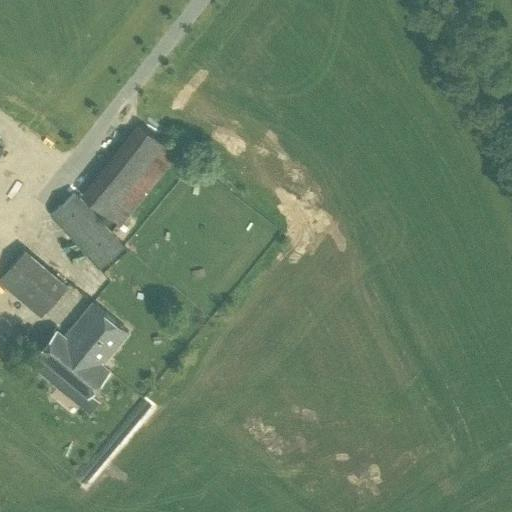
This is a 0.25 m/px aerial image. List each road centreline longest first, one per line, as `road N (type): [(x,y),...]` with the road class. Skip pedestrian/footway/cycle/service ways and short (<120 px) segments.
road 1 (unknown): [(200,0),(25,227)]
road 2 (unclassified): [(511,146),(448,0)]
